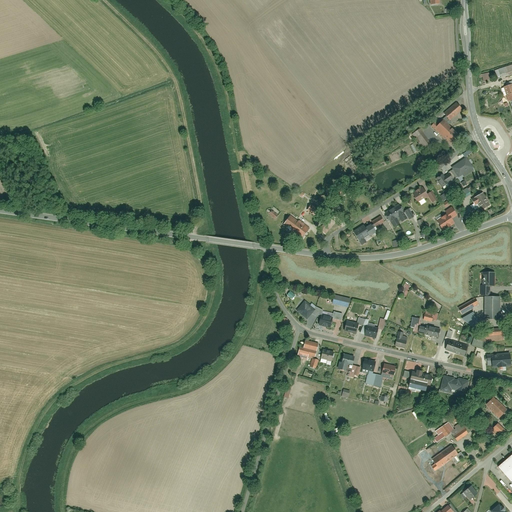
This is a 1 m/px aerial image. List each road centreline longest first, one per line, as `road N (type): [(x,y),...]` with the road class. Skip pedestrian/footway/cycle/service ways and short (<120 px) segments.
road 1 (track): [(18,511),(21,462),(36,423),(61,393),(88,372),(182,341),(211,299),(209,262),(190,243),(199,202),(171,76),(98,0)]
road 2 (residential): [(298,327),(511,380)]
road 3 (tertiary): [(268,248),(68,217)]
road 4 (residential): [(477,132),(340,227),(326,254)]
road 5 (unclassified): [(241,511),(298,327)]
road 6 (tertiary): [(511,213),(422,245),(326,254)]
road 7 (secondary): [(477,132),(464,0)]
